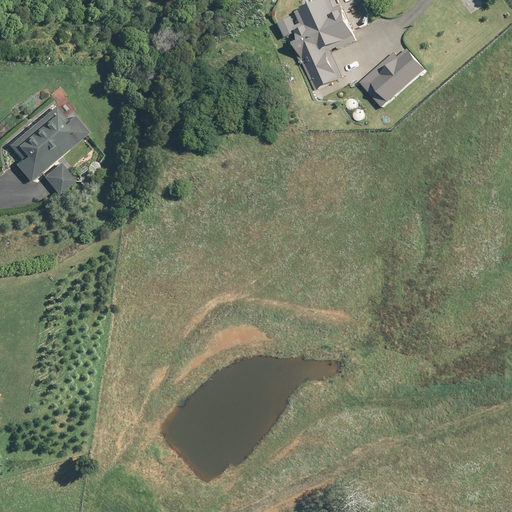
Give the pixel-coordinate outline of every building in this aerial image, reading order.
[(322,0),(277,23),(285,39),(296,34),(300,41),(291,46),(315,93),(343,79),(328,49),(356,35),(337,0),(322,0)] [(360,83),(382,108),(426,69),(409,50),(399,58),(394,52),(360,83)] [(59,87),(50,94),(58,104),(67,97),(59,87)] [(368,116),(353,96),(342,105),(357,124),(368,116)] [(71,114),(65,118),(54,105),(7,145),(10,149),(14,146),(23,156),(14,164),(29,182),(87,133),(71,114)] [(103,167),(94,159),(76,180),(85,188),(103,167)] [(60,163),(42,177),(56,194),(74,180),(60,163)]
